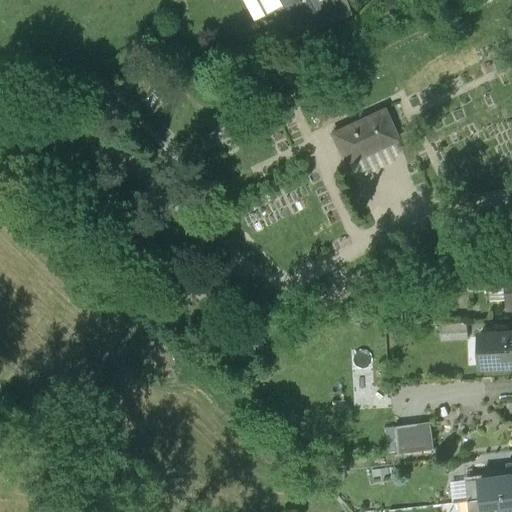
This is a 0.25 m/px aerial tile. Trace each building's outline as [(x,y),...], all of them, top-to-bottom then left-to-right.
[(256,0),(258,2),(261,0),(278,0),(279,1),(277,2),(282,11),(284,9),(290,20),(273,29),(284,49),(301,39),(357,16),(350,0),(346,0),(344,1),(343,0),(256,0)] [(383,109),(330,133),(344,164),(345,163),(341,154),(392,132),(396,141),(397,140),(383,109)] [(481,254),(456,257),(457,272),(482,268),(481,254)] [(467,323),(441,324),(442,340),(467,338),(467,323)] [(511,330),(481,332),(482,365),(511,364),(511,330)] [(431,420),(393,426),(397,452),(435,446),(431,420)] [(511,469),(489,472),(490,479),(468,481),(468,498),(511,492),(511,469)] [(511,511),(511,492),(468,498),(469,511),(511,511)]
